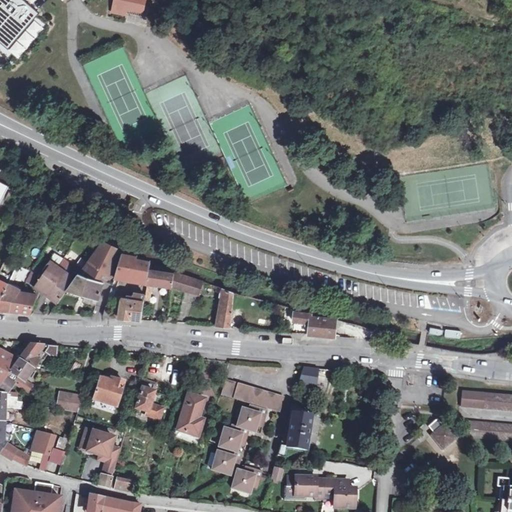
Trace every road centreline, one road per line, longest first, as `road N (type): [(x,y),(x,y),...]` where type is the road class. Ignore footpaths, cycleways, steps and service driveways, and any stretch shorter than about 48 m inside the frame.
road 1 (secondary): [(3,125),(256,239),(384,275)]
road 2 (tertiary): [(0,326),(396,359)]
road 3 (residential): [(8,466),(126,497),(228,511)]
road 4 (residential): [(396,359),(382,511)]
